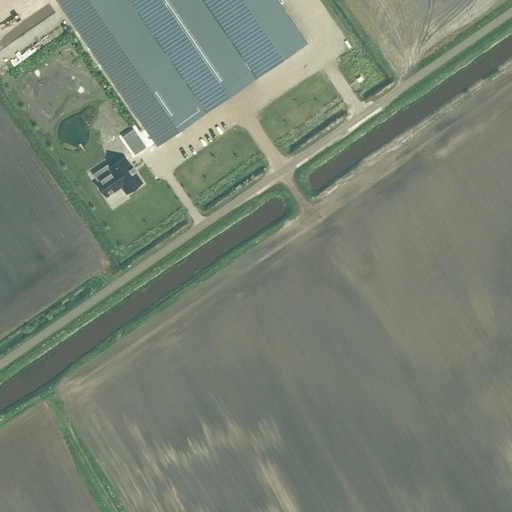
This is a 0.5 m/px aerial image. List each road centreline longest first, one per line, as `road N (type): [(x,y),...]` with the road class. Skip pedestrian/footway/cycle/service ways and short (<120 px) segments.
road 1 (unclassified): [(0,364),(511,11)]
road 2 (unknown): [(296,0),(357,117)]
